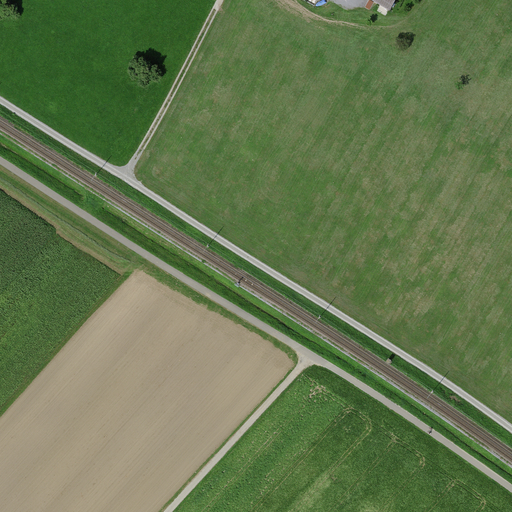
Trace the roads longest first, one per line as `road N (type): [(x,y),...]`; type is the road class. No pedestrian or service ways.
road 1 (track): [(511,426),(0,99)]
road 2 (track): [(168,511),(311,356)]
road 3 (track): [(124,175),(219,0)]
